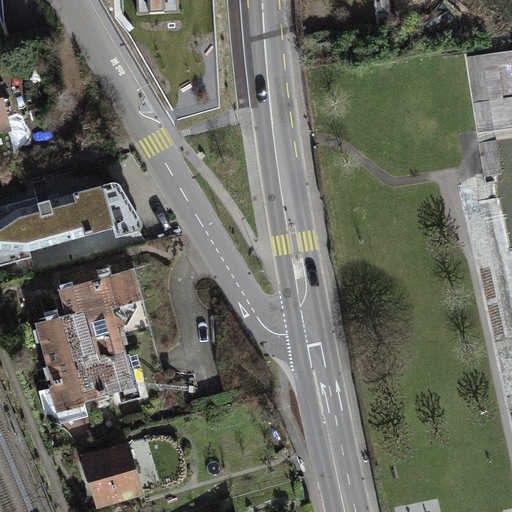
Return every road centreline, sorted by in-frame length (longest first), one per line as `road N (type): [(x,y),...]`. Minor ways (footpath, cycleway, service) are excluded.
road 1 (tertiary): [(310,331),(278,332),(261,321),(76,0)]
road 2 (primary): [(263,0),(276,147),(310,331)]
road 3 (primary): [(310,331),(349,511)]
road 4 (unknown): [(224,262),(199,300),(204,361),(191,387)]
